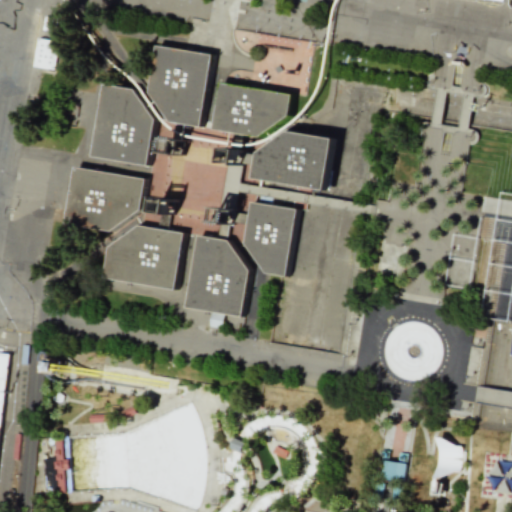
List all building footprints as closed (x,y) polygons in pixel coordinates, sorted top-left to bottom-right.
[(57,41),(36,39),(33,67),(54,70),(57,41)] [(175,122),(205,127),(217,55),(161,45),(153,92),(175,122)] [(218,129),(264,137),(294,115),(298,95),(226,83),(218,129)] [(107,84),(95,155),(151,166),(158,119),(137,90),(107,84)] [(218,130),(223,97),(211,95),(206,128),(188,125),(186,136),(232,143),(229,160),(243,162),(245,145),(260,147),(261,137),(218,130)] [(262,153),(258,178),(330,190),(338,139),(292,131),(262,153)] [(77,167),(68,223),(113,232),(144,209),(149,179),(77,167)] [(254,201),(247,242),(269,273),(289,277),(299,209),(254,201)] [(141,225),(112,247),(106,278),(178,289),(188,232),(141,225)] [(201,235),(189,307),(246,317),(252,270),(232,240),(201,235)] [(483,318),(511,322),(511,269),(498,268),(499,260),(491,259),(483,318)] [(146,292),(147,284),(110,281),(109,289),(146,292)] [(470,345),(474,326),(486,329),(482,348),(470,345)] [(0,473),(14,353),(0,351),(0,473)] [(50,361),(54,361),(59,362),(58,365),(58,368),(57,371),(48,370),(50,361)] [(132,406),(135,413),(122,419),(119,412),(132,406)] [(88,415),(108,414),(108,422),(89,423),(88,415)] [(55,436),(61,436),(62,460),(67,459),(68,469),(63,469),(64,493),(58,493),(55,436)] [(275,447),(287,452),(284,459),(272,454),(275,447)] [(382,450),(390,450),(390,458),(382,458),(382,450)] [(401,452),(409,453),(408,463),(399,462),(401,452)] [(383,459),(408,464),(401,498),(376,493),(383,459)]
